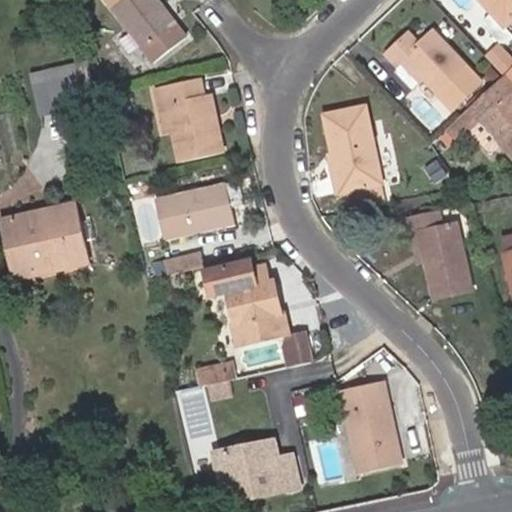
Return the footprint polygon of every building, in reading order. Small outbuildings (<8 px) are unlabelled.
[(120,0),(109,7),(143,50),(151,63),(182,40),(174,29),(152,0),(120,0)] [(511,0),(479,0),(505,27),(511,21),(511,0)] [(421,77),(425,81),(438,95),(452,110),(481,83),(467,68),(434,32),(419,46),(411,35),(388,55),(398,67),(406,61),(421,77)] [(398,67),(394,71),(409,88),(421,77),(406,61),(398,67)] [(88,64),(31,77),(33,88),(56,83),(78,78),(85,108),(98,106),(88,64)] [(56,83),(33,88),(40,119),(85,108),(78,78),(56,83)] [(511,93),(501,80),(468,111),(443,134),(454,146),(468,134),(478,124),(502,149),(511,159),(511,93)] [(162,90),(173,136),(180,164),(223,155),(218,138),(215,139),(211,121),(214,121),(207,97),(199,99),(196,84),(162,90)] [(173,136),(162,90),(152,93),(163,139),(173,136)] [(120,102),(108,105),(111,117),(123,114),(120,102)] [(382,186),(365,110),(325,118),(333,163),(328,163),(331,180),(336,179),(338,194),(343,214),(385,205),(382,186)] [(478,124),(468,134),(491,157),(502,149),(478,124)] [(452,180),(443,167),(430,176),(440,190),(452,180)] [(239,182),(226,185),(231,208),(245,205),(239,182)] [(231,208),(226,185),(153,202),(163,242),(235,224),(231,208)] [(33,265),(87,254),(76,208),(1,224),(12,280),(34,275),(33,265)] [(415,264),(425,262),(419,235),(440,230),(436,214),(407,222),(415,264)] [(419,235),(425,262),(433,300),(471,291),(455,226),(440,230),(419,235)] [(511,238),(502,241),(506,257),(511,255),(511,238)] [(89,263),(87,254),(33,265),(34,275),(89,263)] [(161,263),(164,279),(201,269),(197,254),(161,263)] [(251,257),(206,268),(207,273),(252,262),(251,257)] [(287,337),(281,316),(274,287),(270,288),(266,272),(255,275),(252,262),(207,273),(214,302),(230,296),(239,330),(246,329),(250,346),(287,337)] [(164,279),(161,263),(154,264),(158,280),(164,279)] [(163,279),(151,282),(154,297),(166,293),(163,279)] [(287,315),(281,316),(287,337),(292,336),(287,315)] [(250,346),(246,329),(235,332),(238,349),(250,346)] [(309,335),(291,340),(298,368),(315,364),(309,335)] [(198,375),(202,390),(228,384),(225,369),(198,375)] [(403,465),(385,383),(344,391),(360,474),(403,465)] [(188,417),(207,409),(198,388),(180,396),(188,417)] [(260,491),(261,496),(287,491),(280,458),(277,444),(217,455),(227,502),(254,497),(253,492),(260,491)] [(280,458),(287,491),(300,488),(294,455),(280,458)]
